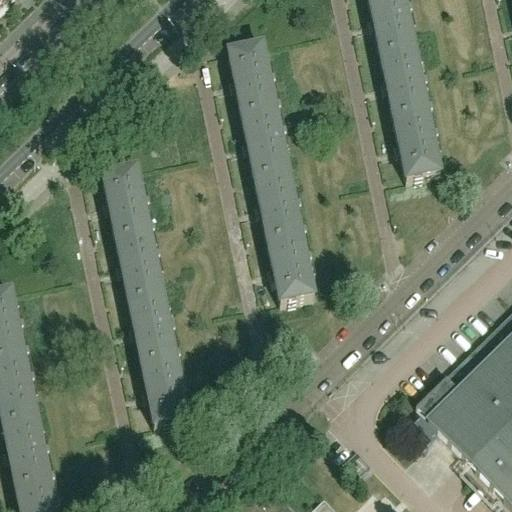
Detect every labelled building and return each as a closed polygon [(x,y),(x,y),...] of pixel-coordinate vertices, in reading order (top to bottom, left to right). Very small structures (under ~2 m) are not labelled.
[(16,0),(0,0),(0,1),(8,9),(16,0)] [(408,31),(401,0),(373,0),(366,2),(379,64),(413,57),(408,31)] [(262,58),(261,54),(227,61),(240,124),(274,117),(262,58)] [(417,75),(413,57),(379,64),(392,127),(426,120),(417,75)] [(275,122),(274,117),(240,124),(253,187),(288,180),(275,122)] [(439,184),(426,120),(392,127),(405,191),(439,184)] [(136,182),(135,177),(101,184),(114,248),(148,240),(136,182)] [(301,242),(288,180),(253,187),(266,250),(301,242)] [(162,303),(148,240),(114,248),(127,310),(162,303)] [(314,305),(301,242),(266,250),(279,313),(314,305)] [(11,305),(10,301),(0,302),(0,368),(23,364),(11,305)] [(175,366),(162,303),(127,310),(140,373),(175,366)] [(511,511),(511,321),(498,335),(495,338),(491,342),(414,417),(415,418),(417,417),(429,429),(427,430),(432,435),(435,438),(439,442),(447,450),(463,467),(508,511),(511,511)] [(36,427),(23,364),(0,368),(0,426),(1,434),(36,427)] [(188,429),(175,366),(140,373),(153,436),(188,429)] [(49,490),(36,427),(1,434),(14,497),(49,490)] [(329,511),(323,505),(316,511),(288,511),(258,481),(229,510),(231,511),(329,511)] [(53,511),(49,490),(14,497),(17,511),(53,511)]
